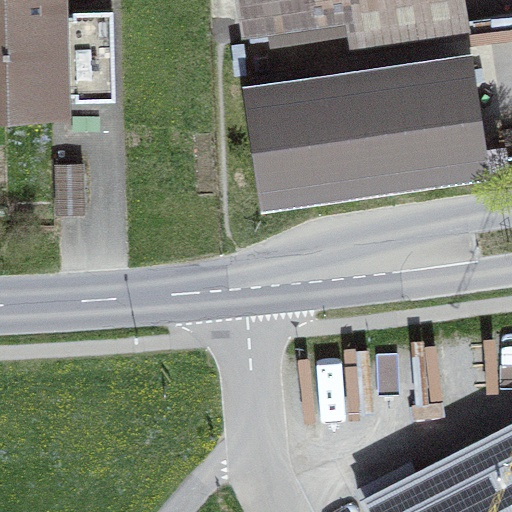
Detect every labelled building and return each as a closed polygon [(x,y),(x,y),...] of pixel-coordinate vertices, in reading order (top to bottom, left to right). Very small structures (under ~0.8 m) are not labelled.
[(0,0),(0,96),(75,93),(75,98),(114,97),(112,8),(73,9),(73,13),(48,14),(47,11),(46,0),(0,0)] [(354,36),(457,21),(453,0),(245,0),(249,22),(350,8),(354,36)] [(463,60),(253,90),(269,196),(479,165),(463,60)] [(82,211),(81,163),(56,164),(58,212),(82,211)] [(511,511),(511,451),(391,511),(511,511)]
